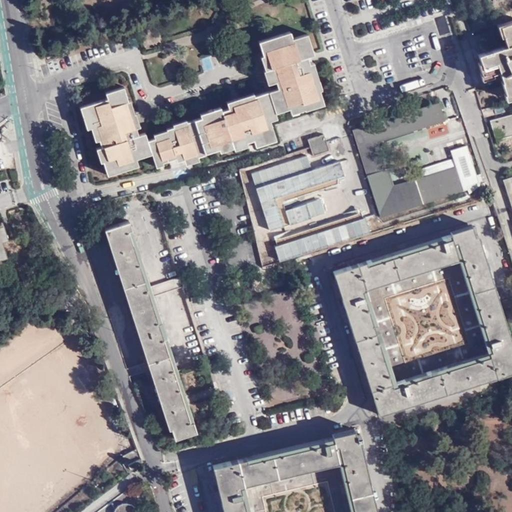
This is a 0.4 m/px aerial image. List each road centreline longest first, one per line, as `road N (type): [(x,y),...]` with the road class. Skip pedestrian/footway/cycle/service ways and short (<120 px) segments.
road 1 (residential): [(166,511),(39,174),(5,0)]
road 2 (unknown): [(22,90),(111,62),(156,89),(232,69)]
road 3 (residential): [(347,53),(429,25),(444,69),(362,97)]
road 4 (unknown): [(442,70),(465,86),(511,212)]
road 5 (unknown): [(50,207),(171,174)]
